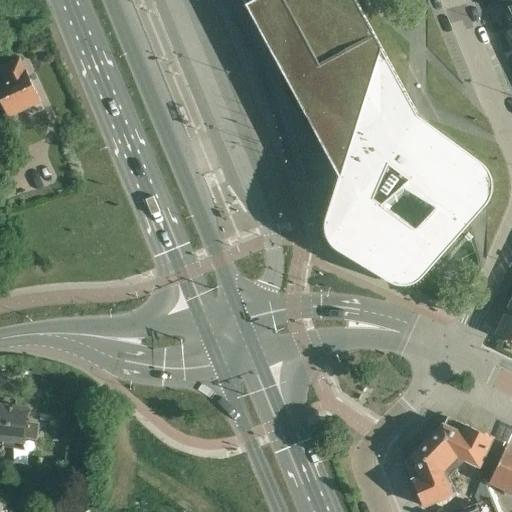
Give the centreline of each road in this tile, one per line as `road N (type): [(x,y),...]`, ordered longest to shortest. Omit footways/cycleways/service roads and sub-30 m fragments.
road 1 (primary): [(67,0),(203,327)]
road 2 (primary): [(241,321),(110,0)]
road 3 (unclassified): [(451,355),(390,317),(353,308),(306,307),(241,321)]
road 4 (unclassified): [(258,363),(356,339),(451,355)]
road 5 (residential): [(386,511),(367,465),(374,436),(451,355)]
road 6 (unclassified): [(69,334),(162,377),(221,371)]
road 7 (primary): [(321,511),(258,363)]
road 8 (primary): [(221,371),(280,511)]
road 9 (residential): [(511,139),(454,0)]
road 10 (residential): [(451,355),(511,219)]
road 11 (unclassified): [(203,327),(69,334)]
